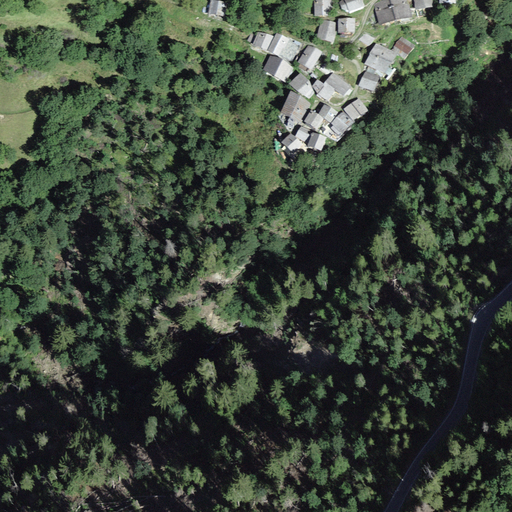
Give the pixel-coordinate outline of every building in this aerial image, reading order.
[(331,0),(315,0),(315,15),(331,15),(331,0)] [(362,0),(342,0),(338,1),(342,14),(361,8),(363,0),(362,0)] [(403,0),(389,0),(375,4),(381,25),(409,18),(403,0)] [(431,0),(415,0),(417,8),(432,6),(431,0)] [(227,5),(211,1),(207,16),(223,20),(227,5)] [(354,20),(339,20),(338,35),(354,35),(354,20)] [(336,26),(321,24),(318,39),(334,41),(336,26)] [(252,45),(256,33),(249,32),(246,40),(252,45)] [(272,37),(258,32),(252,46),(267,52),(272,37)] [(289,39),(277,33),(267,53),(279,59),(289,39)] [(373,39),(365,34),(360,41),(368,46),(373,39)] [(402,38),(392,50),(404,60),(414,48),(402,38)] [(321,54),(309,46),(299,63),(311,70),(321,54)] [(396,59),(376,48),(367,65),(386,76),(396,59)] [(293,67),(272,56),(264,72),(285,83),(293,67)] [(323,86),(317,81),(312,87),(318,96),(327,101),(336,90),(345,96),(351,87),(333,73),(323,86)] [(369,73),(361,87),(375,94),(382,80),(369,73)] [(301,76),(289,89),(308,99),(314,92),(301,76)] [(292,95),(282,117),(298,124),(308,102),(292,95)] [(357,100),(345,110),(354,122),(367,113),(357,100)] [(324,106),(318,116),(331,123),(337,113),(324,106)] [(310,112),(303,126),(309,130),(317,133),(323,120),(310,112)] [(353,124),(342,113),(330,125),(342,137),(353,124)] [(301,127),(295,137),(306,145),(313,132),(301,127)] [(290,135),(280,147),(292,158),(302,146),(290,135)] [(312,135),(307,150),(321,155),(327,141),(312,135)]
